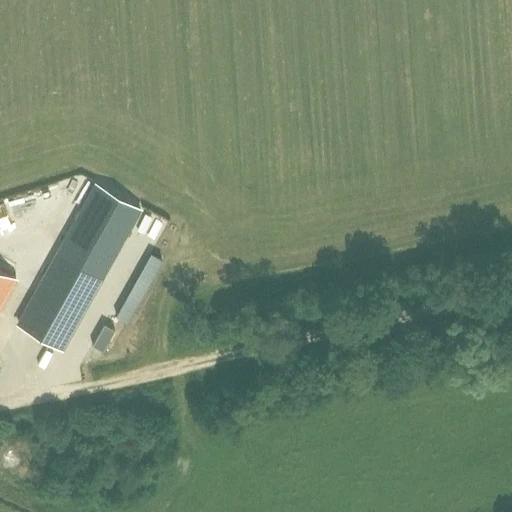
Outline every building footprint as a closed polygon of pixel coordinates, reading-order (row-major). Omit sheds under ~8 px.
[(95,183),(18,323),(62,347),(139,208),(95,183)] [(18,209),(6,230),(47,253),(58,231),(18,209)] [(128,322),(163,259),(150,252),(115,315),(128,322)] [(0,306),(16,278),(0,268),(0,306)] [(103,350),(114,329),(103,322),(91,343),(97,346),(103,350)]
